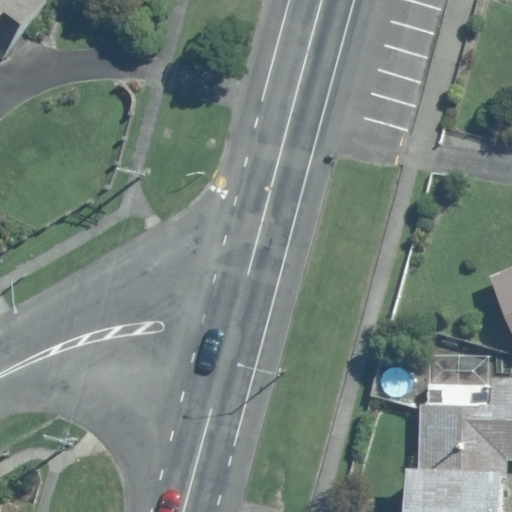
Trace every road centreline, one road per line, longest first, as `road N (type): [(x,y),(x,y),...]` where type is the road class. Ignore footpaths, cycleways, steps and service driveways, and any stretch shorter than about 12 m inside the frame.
road 1 (secondary): [(322,0),(227,347)]
road 2 (residential): [(10,370),(69,342),(126,329),(227,347)]
road 3 (secondary): [(227,347),(182,511)]
